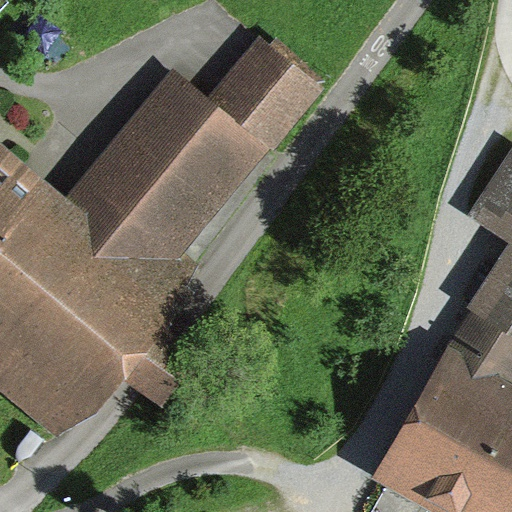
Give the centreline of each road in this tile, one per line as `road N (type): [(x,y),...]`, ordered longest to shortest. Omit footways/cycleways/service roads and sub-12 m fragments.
road 1 (residential): [(5,511),(53,468),(416,0)]
road 2 (track): [(107,511),(154,484),(217,467),(288,479),(352,511)]
